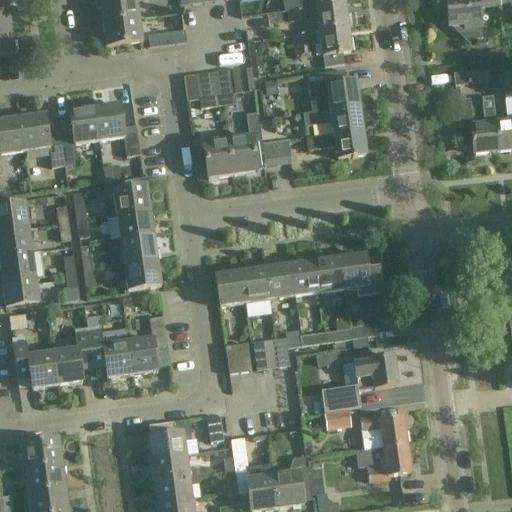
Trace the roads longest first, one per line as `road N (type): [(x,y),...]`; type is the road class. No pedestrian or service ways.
road 1 (residential): [(0,434),(189,410),(205,399),(210,381),(189,222)]
road 2 (residential): [(456,511),(417,232)]
road 3 (residential): [(189,222),(172,93),(161,76),(148,67),(70,75)]
road 4 (residential): [(189,222),(410,192)]
road 5 (residential): [(410,192),(385,0)]
